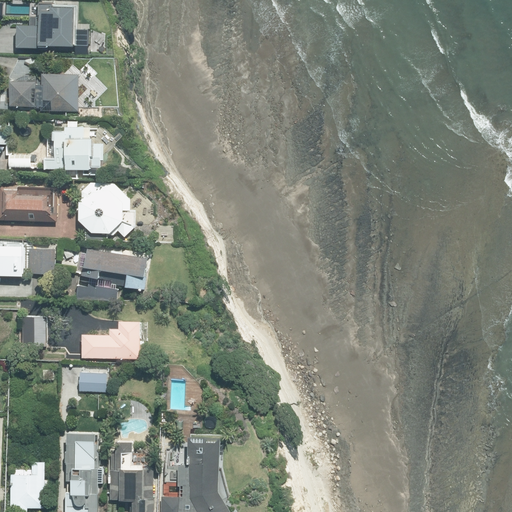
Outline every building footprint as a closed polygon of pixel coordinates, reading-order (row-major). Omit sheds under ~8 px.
[(79,4),(47,4),(47,25),(22,25),(21,42),(79,43),(79,4)] [(80,73),(45,73),(45,83),(38,83),(38,80),(16,79),(16,105),(44,105),(44,110),(80,110),(80,73)] [(9,124),(0,123),(0,143),(8,144),(9,124)] [(52,160),(52,166),(89,167),(89,172),(106,172),(106,143),(97,143),(97,135),(93,135),(94,125),(71,125),(71,130),(62,129),(62,160),(52,160)] [(85,199),(85,217),(90,217),(90,224),(96,224),(95,231),(110,231),(110,233),(132,234),(133,224),(140,224),(140,208),(133,208),(133,200),(131,200),(131,195),(127,195),(128,192),(124,192),(124,188),(122,188),(122,186),(119,186),(119,182),(90,181),(90,185),(86,185),(86,195),(89,195),(89,199),(85,199)] [(59,186),(0,185),(0,202),(0,219),(58,221),(59,186)] [(153,256),(93,247),(89,275),(117,279),(116,282),(148,287),(153,256)] [(56,248),(34,248),(33,273),(55,274),(56,248)] [(49,316),(25,315),(24,339),(48,340),(49,316)] [(87,332),(87,356),(144,356),(144,340),(152,340),(152,322),(145,321),(145,320),(125,319),(125,327),(116,327),(116,333),(87,332)] [(55,368),(40,368),(40,383),(55,383),(55,368)] [(110,372),(83,370),(82,390),(109,392),(110,372)] [(93,395),(85,395),(84,410),(92,410),(93,406),(101,406),(102,398),(93,398),(93,395)] [(72,430),(69,511),(101,511),(104,431),(72,430)] [(235,511),(226,493),(227,436),(196,435),(195,463),(186,463),(185,496),(166,495),(165,511),(235,511)] [(142,441),(121,441),(120,469),(115,468),(114,500),(137,500),(136,511),(161,511),(163,467),(141,466),(142,441)] [(33,468),(14,468),(13,511),(28,511),(28,506),(46,507),(47,460),(33,460),(33,468)]
